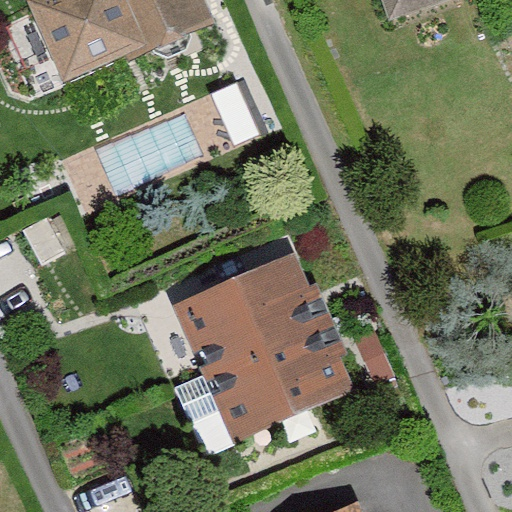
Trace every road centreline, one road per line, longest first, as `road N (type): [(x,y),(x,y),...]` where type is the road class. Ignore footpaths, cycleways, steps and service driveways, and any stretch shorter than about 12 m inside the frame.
road 1 (residential): [(255,0),(482,511)]
road 2 (residential): [(0,385),(58,511)]
